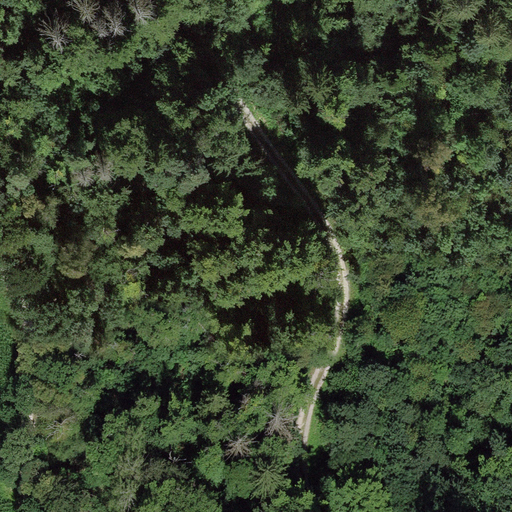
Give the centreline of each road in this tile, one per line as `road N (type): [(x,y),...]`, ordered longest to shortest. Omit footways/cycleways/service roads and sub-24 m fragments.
road 1 (track): [(308,511),(298,475),(303,415),(335,327),(336,269),(321,224),(165,0)]
road 2 (track): [(39,511),(21,298),(0,273)]
